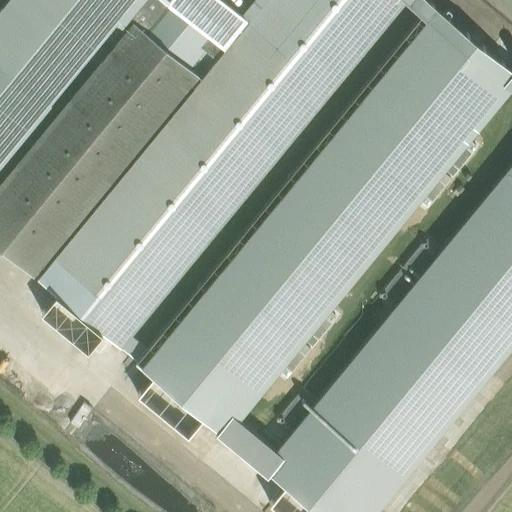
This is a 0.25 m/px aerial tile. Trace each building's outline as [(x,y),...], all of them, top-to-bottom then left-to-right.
[(0,246),(33,274),(40,266),(192,83),(243,22),(216,0),(135,0),(117,23),(123,27),(131,17),(133,19),(0,183),(0,246)] [(0,167),(117,23),(135,0),(9,0),(0,11),(0,167)] [(42,268),(40,266),(33,274),(36,276),(56,293),(42,311),(92,351),(106,334),(113,339),(120,345),(121,347),(132,333),(406,2),(407,0),(270,0),(249,26),(243,22),(192,83),(194,85),(42,268)] [(203,415),(221,430),(233,415),(502,82),(511,70),(511,69),(428,0),(407,0),(406,2),(419,13),(146,344),(132,333),(121,347),(142,365),(153,374),(139,392),(189,432),(203,415)] [(511,70),(502,82),(511,90),(511,176),(285,457),(233,415),(221,430),(286,483),(271,500),(285,511),(374,511),(511,345),(511,70)]
